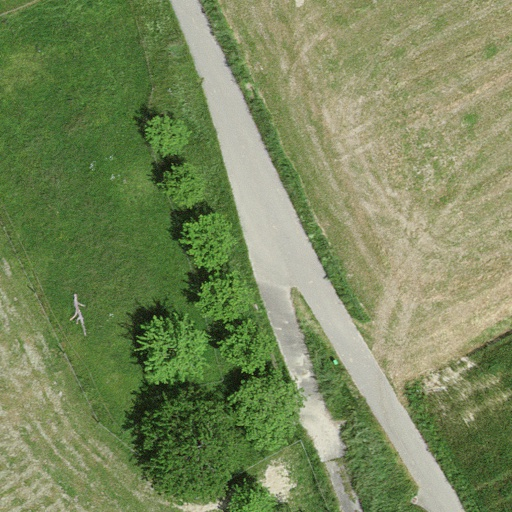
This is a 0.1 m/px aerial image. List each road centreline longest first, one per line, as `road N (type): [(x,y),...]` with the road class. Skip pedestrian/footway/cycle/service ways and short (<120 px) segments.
road 1 (track): [(182,0),(265,192),(449,511)]
road 2 (track): [(265,192),(273,288),(351,511)]
